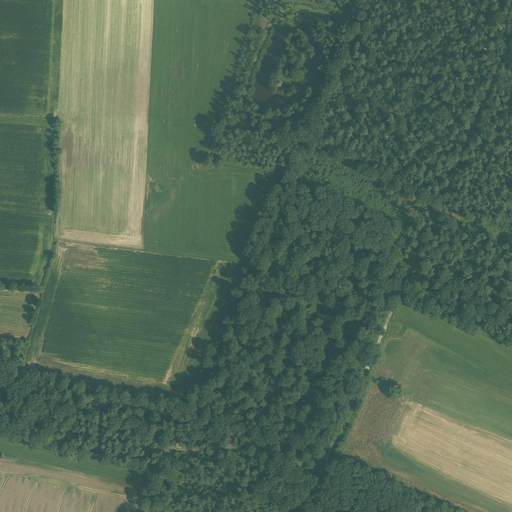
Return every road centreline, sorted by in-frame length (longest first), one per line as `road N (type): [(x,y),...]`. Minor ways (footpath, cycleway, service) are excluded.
road 1 (track): [(322,469),(511,36)]
road 2 (track): [(322,469),(268,448),(172,449),(0,413)]
